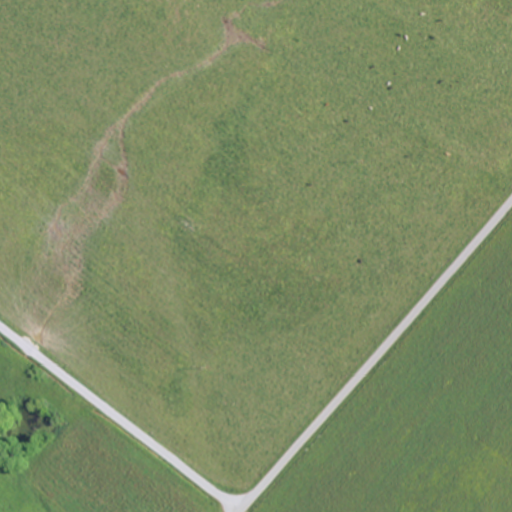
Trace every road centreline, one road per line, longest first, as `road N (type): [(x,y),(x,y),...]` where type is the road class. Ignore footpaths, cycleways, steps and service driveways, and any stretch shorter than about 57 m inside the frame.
road 1 (residential): [(239,511),(511,200)]
road 2 (residential): [(0,327),(235,511)]
